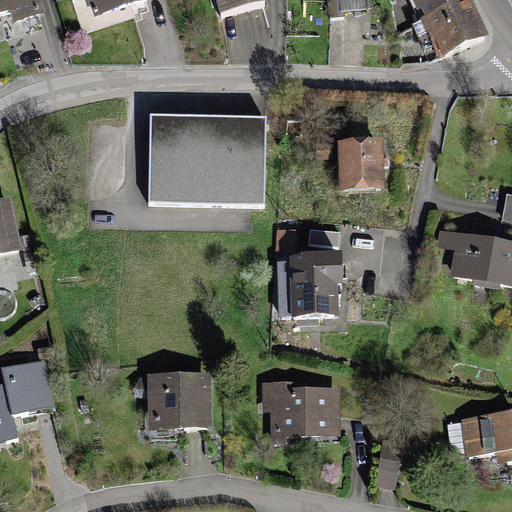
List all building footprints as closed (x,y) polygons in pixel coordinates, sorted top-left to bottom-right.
[(42,0),(0,0),(0,21),(45,8),(42,0)] [(145,0),(72,0),(73,2),(78,0),(93,0),(98,16),(145,0)] [(263,0),(216,0),(221,16),(264,4),(263,0)] [(467,0),(420,0),(442,50),(482,32),(467,0)] [(275,120),(149,118),(148,207),(274,209),(275,120)] [(394,196),(393,142),(347,144),(349,196),(394,196)] [(19,200),(0,204),(0,259),(30,253),(19,200)] [(511,243),(443,230),(439,249),(462,253),(457,277),(511,287),(511,243)] [(359,259),(301,261),(302,322),(350,321),(349,289),(360,289),(359,259)] [(61,410),(49,361),(5,372),(9,384),(0,386),(0,449),(28,442),(23,420),(61,410)] [(219,376),(155,378),(156,433),(221,431),(219,376)] [(313,382),(265,384),(266,417),(275,416),(276,444),(350,441),(348,390),(314,391),(313,382)] [(511,415),(469,421),(474,457),(506,453),(507,467),(511,466),(511,415)]
